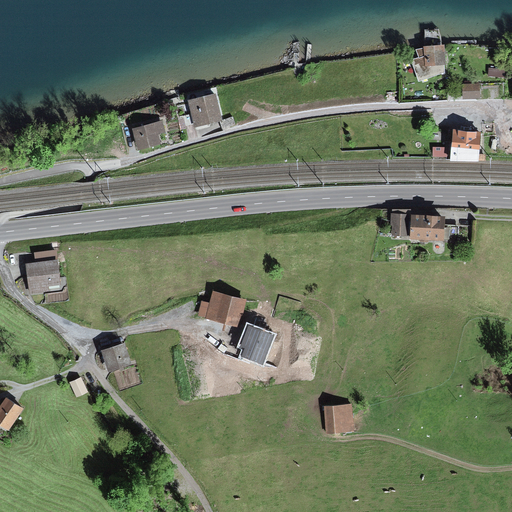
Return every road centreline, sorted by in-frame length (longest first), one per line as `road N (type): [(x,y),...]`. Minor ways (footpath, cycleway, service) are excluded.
road 1 (primary): [(511,198),(318,199),(0,232)]
road 2 (track): [(0,183),(111,167),(279,121),(444,103)]
road 3 (track): [(204,511),(160,445),(102,380)]
road 4 (track): [(511,469),(471,468),(368,436)]
